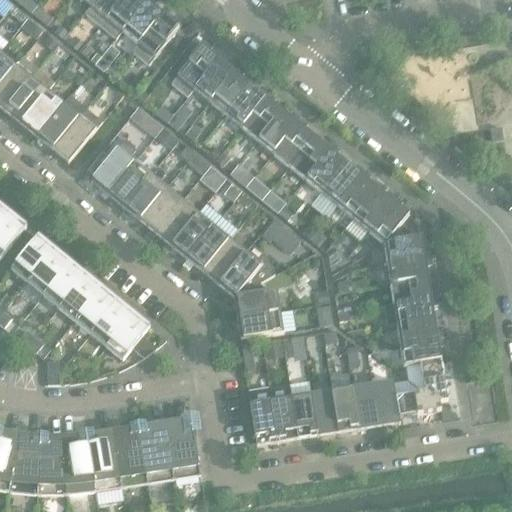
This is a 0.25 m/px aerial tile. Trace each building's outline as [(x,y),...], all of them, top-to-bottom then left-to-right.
[(79,0),(90,9),(97,0),(79,0)] [(106,21),(123,0),(97,0),(90,9),(84,16),(100,29),(106,21)] [(115,42),(121,34),(149,1),(147,0),(123,0),(106,21),(100,29),(115,42)] [(138,47),(161,19),(152,11),(156,6),(149,1),(121,34),(138,47)] [(34,6),(28,13),(32,16),(38,9),(34,6)] [(19,13),(14,19),(22,25),(26,20),(19,13)] [(47,17),(42,24),(48,29),(53,22),(47,17)] [(180,30),(182,27),(175,21),(170,26),(161,19),(138,47),(132,55),(148,68),(167,45),(180,30)] [(29,22),(22,30),(37,43),(44,34),(29,22)] [(60,29),(55,35),(64,42),(69,36),(60,29)] [(180,30),(167,45),(174,51),(187,36),(180,30)] [(50,39),(44,45),(54,53),(60,47),(50,39)] [(74,40),(69,47),(79,55),(84,48),(74,40)] [(182,57),(190,63),(202,48),(195,42),(182,57)] [(188,101),(195,92),(218,64),(208,56),(212,51),(205,45),(202,48),(190,63),(171,87),(188,101)] [(0,87),(16,68),(0,55),(0,87)] [(97,56),(91,64),(96,68),(102,61),(102,60),(97,56)] [(0,112),(4,115),(32,81),(39,73),(23,60),(16,68),(0,87),(0,112)] [(102,61),(96,68),(104,75),(110,68),(102,61)] [(210,105),(238,72),(231,66),(227,71),(218,64),(195,92),(210,105)] [(67,71),(61,79),(68,85),(74,77),(67,71)] [(226,118),(250,90),(239,81),(243,76),(238,72),(210,105),(226,118)] [(20,128),(48,94),(55,86),(39,73),(32,81),(4,115),(20,128)] [(242,131),(270,97),(262,92),(258,97),(250,90),(226,118),(242,131)] [(36,141),(64,107),(48,94),(20,128),(36,141)] [(258,144),(281,116),(271,107),(275,102),(270,97),(242,131),(258,144)] [(55,149),(86,112),(70,99),(64,107),(36,141),(52,154),(55,149)] [(68,167),(96,133),(102,125),(86,112),(55,149),(52,154),(68,167)] [(274,157),(301,123),(294,117),(290,123),(281,116),(258,144),(274,157)] [(146,117),(139,126),(156,140),(158,138),(164,132),(163,131),(147,118),(146,117)] [(176,117),(168,126),(177,134),(185,124),(176,117)] [(290,170),(314,141),(303,132),(307,128),(301,123),(274,157),(290,170)] [(193,127),(185,137),(193,144),(201,134),(193,127)] [(504,143),(501,131),(490,133),(492,145),(504,143)] [(164,132),(158,138),(174,151),(179,144),(178,143),(164,132)] [(306,182),(333,149),(326,143),(322,148),(314,141),(290,170),(306,182)] [(127,142),(92,185),(99,191),(108,198),(112,194),(136,165),(131,160),(136,154),(135,149),(127,142)] [(322,195),(345,167),(335,159),(339,154),(333,149),(306,182),(322,195)] [(210,154),(207,157),(214,162),(219,156),(216,153),(210,154)] [(195,157),(194,156),(187,165),(188,166),(203,178),(210,169),(195,157)] [(224,156),(217,164),(223,169),(230,161),(224,156)] [(112,194),(108,198),(117,206),(123,211),(152,178),(136,165),(112,194)] [(338,208),(365,174),(358,169),(354,174),(345,167),(322,195),(338,208)] [(239,168),(231,178),(236,182),(240,176),(240,169),(239,168)] [(204,178),(200,182),(216,195),(227,183),(226,182),(211,170),(204,178)] [(353,221),(377,192),(367,185),(371,179),(365,174),(338,208),(353,221)] [(152,178),(123,211),(130,216),(140,224),(144,220),(168,191),(152,178)] [(232,187),(224,198),(234,205),(242,195),(241,194),(232,187)] [(144,220),(140,224),(149,232),(155,237),(183,203),(168,191),(144,220)] [(261,194),(257,199),(262,203),(270,194),(268,192),(261,194)] [(369,234),(396,200),(389,195),(385,200),(377,192),(353,221),(369,234)] [(242,196),(236,204),(246,212),(253,204),(243,196),(243,195),(242,196)] [(416,230),(409,218),(399,210),(402,205),(396,200),(369,234),(385,246),(416,230)] [(183,203),(155,237),(162,242),(171,250),(175,245),(199,216),(183,203)] [(276,207),(272,212),(278,216),(286,207),(284,205),(276,207)] [(0,230),(11,216),(0,207),(0,230)] [(175,245),(171,250),(181,258),(187,263),(215,229),(223,220),(207,207),(199,216),(175,245)] [(0,262),(0,263),(27,229),(11,216),(0,230),(0,262)] [(215,229),(187,263),(193,268),(203,276),(207,271),(231,242),(238,233),(223,220),(215,229)] [(274,223),(264,236),(272,243),(282,230),(274,223)] [(425,251),(423,240),(416,230),(385,246),(388,268),(432,262),(430,251),(425,251)] [(308,231),(303,237),(310,242),(315,236),(308,231)] [(315,236),(310,242),(317,248),(321,242),(315,236)] [(28,286),(55,252),(38,238),(11,272),(28,286)] [(207,271),(203,276),(212,283),(219,289),(246,255),(231,242),(207,271)] [(44,298),(71,265),(55,252),(28,286),(44,298)] [(340,253),(328,261),(331,272),(346,262),(340,253)] [(246,255),(219,289),(225,294),(234,301),(240,298),(261,287),(276,279),(276,278),(275,278),(274,274),(274,272),(273,271),(271,269),(270,269),(268,268),(266,268),(263,268),(246,255)] [(429,285),(427,269),(433,268),(432,262),(388,268),(391,289),(429,285)] [(60,311),(87,278),(71,265),(44,298),(60,311)] [(75,324),(103,291),(87,278),(60,311),(75,324)] [(350,285),(338,287),(340,296),(352,294),(350,285)] [(438,302),(436,292),(430,292),(429,285),(391,289),(394,308),(438,302)] [(240,298),(234,301),(236,313),(237,321),(281,315),(278,293),(266,295),(261,287),(240,298)] [(91,337),(118,304),(103,291),(75,324),(91,337)] [(327,294),(319,295),(320,306),(329,305),(327,294)] [(435,322),(433,309),(439,308),(438,302),(394,308),(384,309),(388,329),(397,328),(435,322)] [(107,350),(134,317),(118,304),(91,337),(107,350)] [(330,310),(318,312),(321,330),(333,328),(330,310)] [(281,315),(237,321),(239,330),(241,343),(247,342),(285,336),(296,334),(293,313),(281,315)] [(0,326),(5,331),(13,321),(4,315),(0,319),(0,326)] [(338,317),(339,325),(348,323),(346,315),(338,317)] [(123,363),(143,339),(150,330),(134,317),(107,350),(123,363)] [(444,342),(442,332),(437,333),(435,322),(397,328),(401,348),(444,342)] [(365,332),(348,335),(357,342),(366,341),(365,332)] [(28,350),(35,340),(27,333),(19,343),(28,350)] [(336,334),(323,336),(325,348),(338,346),(336,334)] [(303,339),(291,341),(293,353),(305,351),(304,339),(303,339)] [(36,356),(44,347),(35,340),(28,350),(36,356)] [(158,351),(144,340),(133,352),(144,361),(158,351)] [(442,364),(439,349),(445,348),(444,342),(401,348),(404,368),(420,366),(420,367),(442,364)] [(280,343),(266,345),(269,360),(282,358),(280,343)] [(251,348),(242,349),(244,359),(253,358),(251,348)] [(346,351),(348,363),(359,361),(357,350),(357,349),(356,349),(346,351)] [(60,376),(60,364),(48,365),(48,377),(60,376)] [(448,404),(442,364),(420,367),(424,395),(440,406),(448,404)] [(60,388),(60,376),(48,377),(48,388),(60,388)] [(400,427),(399,421),(396,399),(393,383),(372,386),(379,430),(400,427)] [(319,439),(312,396),(311,396),(310,384),(290,387),(299,442),(319,439)] [(379,430),(372,386),(352,389),(359,433),(379,430)] [(299,442),(290,387),(270,390),(279,445),(299,442)] [(359,433),(352,389),(332,393),(339,436),(359,433)] [(279,445),(270,390),(248,394),(257,449),(279,445)] [(339,436),(332,393),(312,396),(319,439),(339,436)] [(441,414),(440,406),(424,395),(396,399),(399,421),(441,414)] [(201,479),(192,424),(185,426),(184,422),(165,425),(175,483),(201,479)] [(175,483),(165,425),(145,428),(146,432),(138,433),(148,487),(175,483)] [(148,487),(138,433),(132,434),(132,430),(112,433),(122,491),(148,487)] [(0,493),(9,495),(19,436),(2,433),(2,437),(0,436),(0,493)] [(122,491),(112,433),(93,436),(94,440),(87,441),(95,496),(122,491)] [(38,498),(41,443),(34,442),(35,438),(19,436),(9,495),(38,498)] [(95,496),(87,441),(80,441),(80,437),(64,438),(67,499),(95,496)] [(67,499),(64,438),(47,439),(47,443),(41,443),(38,498),(67,499)]
